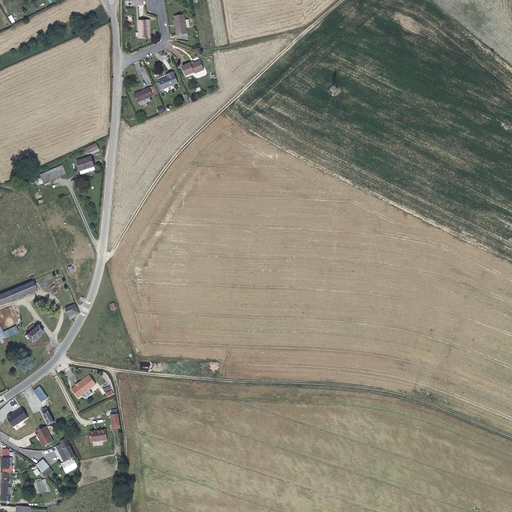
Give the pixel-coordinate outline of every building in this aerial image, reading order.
[(184,32),(181,13),(171,14),(171,18),(170,19),(171,25),(172,25),(174,33),(184,32)] [(137,28),(137,36),(147,36),(146,18),(135,18),(135,28),(137,28)] [(187,64),(187,62),(179,65),(183,74),(191,71),(192,73),(201,69),(197,60),(190,63),(187,64)] [(162,73),(163,75),(163,77),(156,81),(158,88),(175,82),(170,70),(162,73)] [(148,96),(145,87),(131,93),(134,102),(148,96)] [(99,147),(97,142),(85,147),(87,153),(99,147)] [(77,161),(80,170),(95,165),(92,155),(77,161)] [(52,179),(65,173),(61,166),(48,171),(52,179)] [(52,179),(48,171),(41,175),(42,177),(39,179),(41,183),(52,179)] [(0,295),(0,304),(43,287),(46,292),(52,289),(63,285),(59,273),(0,295)] [(63,285),(52,289),(56,297),(66,293),(63,285)] [(79,313),(75,303),(65,308),(69,318),(79,313)] [(23,341),(27,346),(41,334),(35,328),(33,330),(31,329),(25,334),(27,336),(23,341)] [(0,346),(1,348),(8,345),(8,344),(4,336),(0,329),(0,346)] [(17,330),(4,336),(8,344),(21,337),(17,330)] [(81,383),(76,386),(77,387),(83,396),(97,386),(91,377),(82,383),(81,383)] [(48,398),(41,386),(35,390),(42,401),(48,398)] [(83,396),(77,387),(73,390),(79,399),(83,396)] [(13,412),(8,416),(15,425),(29,416),(23,407),(14,413),(13,412)] [(48,411),(47,407),(42,410),(43,413),(48,425),(54,423),(48,411)] [(120,430),(118,416),(111,417),(113,431),(120,430)] [(45,427),(34,431),(37,437),(42,447),(52,442),(45,427)] [(109,442),(108,432),(92,434),(93,444),(109,442)] [(76,457),(69,441),(63,444),(58,447),(66,462),(76,457)] [(8,450),(3,450),(3,472),(9,472),(12,471),(11,465),(8,465),(8,450)] [(43,460),(37,466),(44,473),(50,467),(43,460)] [(77,468),(75,464),(71,466),(69,461),(62,465),(66,473),(77,468)] [(55,472),(50,467),(44,473),(48,478),(55,472)]
